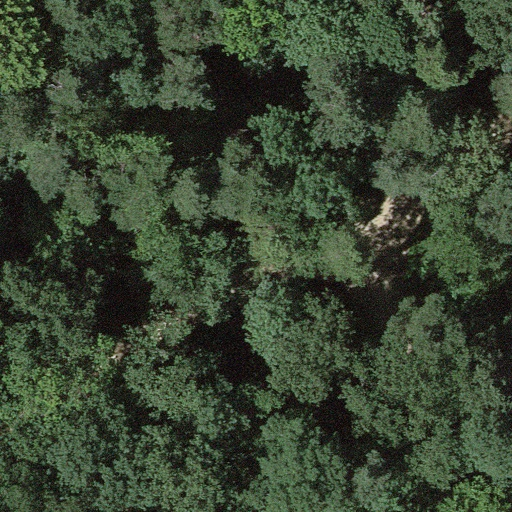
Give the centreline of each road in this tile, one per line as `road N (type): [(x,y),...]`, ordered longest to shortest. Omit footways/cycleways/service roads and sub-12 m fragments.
road 1 (track): [(511,138),(182,317),(0,394)]
road 2 (track): [(340,237),(444,388),(511,409)]
